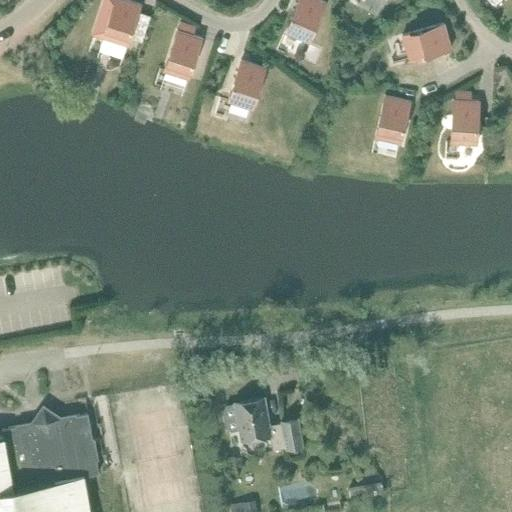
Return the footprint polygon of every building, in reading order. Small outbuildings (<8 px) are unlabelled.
[(125,0),(103,0),(92,35),(127,46),(132,33),(134,25),(141,5),(125,0)] [(323,0),(297,0),(283,31),(308,43),(327,2),(323,0)] [(181,22),(178,30),(193,35),(195,27),(181,22)] [(444,22),(401,34),(408,61),(452,49),(444,22)] [(134,25),(132,33),(143,37),(146,29),(134,25)] [(177,29),(164,71),(189,79),(202,37),(193,35),(178,30),(177,29)] [(240,59),(226,101),(253,110),(267,67),(240,59)] [(455,92),(455,100),(471,101),(471,93),(455,92)] [(383,94),(374,138),(401,144),(411,100),(383,94)] [(453,100),(450,143),(476,144),(479,101),(471,101),(455,100),(453,100)] [(226,406),(223,410),(226,427),(230,430),(239,428),(241,440),(269,435),(272,449),(285,447),(285,448),(301,445),(297,419),(281,421),(281,422),(268,425),(263,397),(234,402),(235,404),(226,406)] [(2,436),(0,436),(0,511),(89,511),(83,476),(98,473),(87,413),(60,418),(43,406),(31,423),(1,429),(2,436)] [(381,482),(348,486),(350,499),(383,494),(381,482)] [(257,511),(255,499),(231,504),(232,511),(257,511)]
